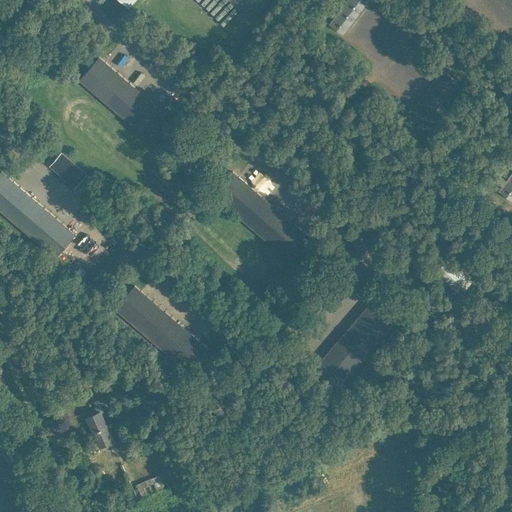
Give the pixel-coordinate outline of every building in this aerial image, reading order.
[(201,0),(229,23),(234,17),(229,13),(239,0),(201,0)] [(347,0),(330,24),(344,34),(370,0),(347,0)] [(168,114),(105,61),(100,56),(90,68),(88,67),(86,69),(88,71),(81,79),(106,100),(154,142),(173,119),(168,114)] [(457,81),(442,70),(414,107),(429,117),(457,81)] [(87,173),(62,152),(51,165),(76,186),(87,173)] [(0,173),(0,207),(56,256),(76,234),(8,176),(2,171),(0,173)] [(287,256),(306,234),(233,171),(214,193),(287,256)] [(511,173),(500,191),(511,199),(511,173)] [(472,280),(448,259),(436,272),(461,294),(472,280)] [(209,348),(136,285),(116,307),(189,370),(209,348)] [(400,314),(378,295),(315,368),(337,387),(400,314)] [(101,445),(105,443),(112,440),(116,450),(120,448),(121,448),(115,436),(113,437),(108,425),(102,412),(104,411),(98,400),(94,402),(98,411),(92,414),(88,416),(92,425),(98,439),(101,445)] [(138,484),(143,495),(179,479),(174,468),(138,484)]
